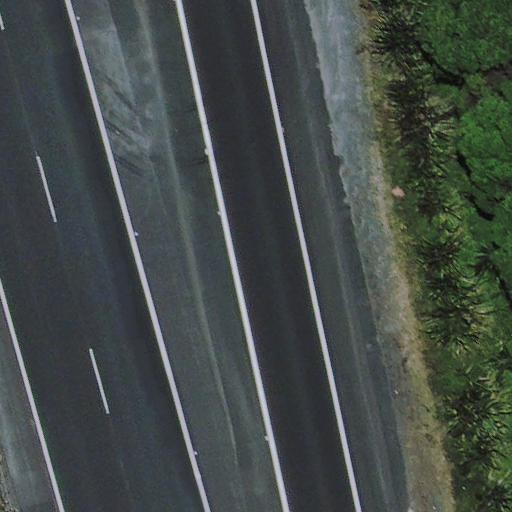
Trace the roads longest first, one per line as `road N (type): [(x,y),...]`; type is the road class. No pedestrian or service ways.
road 1 (motorway): [(0,6),(140,511)]
road 2 (motorway): [(213,0),(313,511)]
